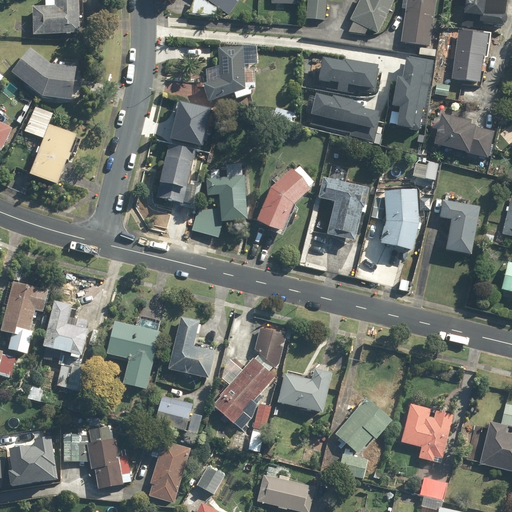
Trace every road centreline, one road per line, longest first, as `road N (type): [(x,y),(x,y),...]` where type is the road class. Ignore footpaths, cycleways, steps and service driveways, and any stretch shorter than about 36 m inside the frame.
road 1 (residential): [(102,242),(511,345)]
road 2 (unknown): [(141,18),(329,37),(394,56)]
road 3 (residential): [(141,0),(136,102),(102,242)]
